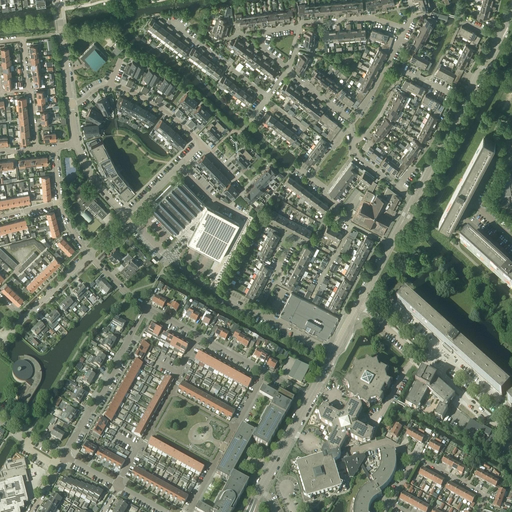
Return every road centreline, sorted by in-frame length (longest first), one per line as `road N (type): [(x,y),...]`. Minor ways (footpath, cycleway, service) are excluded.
road 1 (residential): [(63,455),(144,305)]
road 2 (unclassified): [(178,166),(208,198),(244,216),(209,287)]
road 3 (residential): [(200,143),(123,87),(102,87),(70,103)]
road 4 (residential): [(265,98),(160,16)]
road 5 (residential): [(511,262),(464,218),(495,160)]
road 6 (tertiary): [(249,511),(310,398)]
road 7 (residential): [(390,244),(342,220),(322,186),(294,165)]
road 8 (residential): [(511,434),(417,355)]
